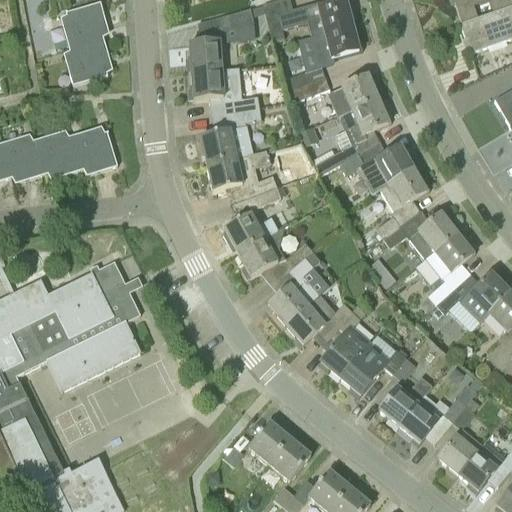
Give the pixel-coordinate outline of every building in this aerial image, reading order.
[(511,10),(511,0),(451,0),(461,27),(511,10)] [(311,41),(351,30),(345,5),(321,11),(320,7),(292,14),(289,2),(262,9),(272,46),(283,43),(281,34),(307,27),(311,41)] [(63,5),(56,7),(58,14),(65,13),(63,5)] [(68,51),(103,42),(99,25),(104,24),(100,6),(65,16),(70,32),(63,33),(68,51)] [(511,10),(461,27),(459,28),(469,57),(511,42),(511,10)] [(252,25),(252,22),(249,14),(220,22),(221,33),(252,25)] [(282,84),(285,95),(325,82),(321,72),(334,68),(332,63),(358,56),(351,30),(311,41),(297,45),(305,76),(282,84)] [(108,59),(103,42),(68,51),(73,68),(66,69),(72,89),(106,79),(101,62),(108,59)] [(220,75),(218,46),(207,47),(188,48),(190,77),(220,75)] [(241,104),(239,73),(220,75),(190,77),(193,105),(208,104),(211,121),(224,119),(259,114),(257,102),(241,104)] [(339,121),(377,105),(366,81),(327,98),(337,122),(339,121)] [(285,95),(289,108),(329,93),(325,82),(285,95)] [(511,94),(495,105),(510,131),(511,129),(511,94)] [(335,139),(342,154),(311,170),(311,171),(315,178),(317,177),(318,179),(339,168),(365,155),(380,147),(373,135),(387,129),(377,105),(339,121),(341,124),(339,125),(344,135),(335,139)] [(259,114),(224,119),(211,121),(214,138),(199,142),(206,169),(235,162),(248,159),(241,132),(245,131),(245,128),(261,125),(259,114)] [(44,141),(34,144),(45,179),(63,173),(64,180),(81,175),(70,140),(55,145),(52,133),(54,129),(44,125),(41,132),(44,141)] [(304,138),(314,155),(332,144),(321,127),(304,138)] [(70,140),(81,175),(98,169),(100,176),(117,171),(106,136),(91,141),(89,134),(70,140)] [(45,179),(34,144),(20,149),(18,142),(0,147),(0,154),(9,183),(27,177),(29,184),(45,179)] [(365,155),(339,168),(354,195),(365,188),(370,186),(376,196),(379,194),(412,174),(399,152),(386,159),(380,147),(365,155)] [(0,185),(9,183),(0,154),(0,185)] [(235,162),(206,169),(212,197),(225,194),(230,210),(245,204),(276,192),(272,181),(257,187),(255,173),(270,169),(268,159),(267,159),(266,156),(252,159),(248,160),(248,159),(235,162)] [(375,234),(382,244),(420,217),(412,205),(426,197),(412,174),(379,194),(393,217),(390,219),(392,222),(375,234)] [(245,204),(230,210),(234,227),(223,233),(237,258),(278,235),(271,222),(256,230),(250,218),(257,215),(257,212),(280,204),(276,192),(245,204)] [(382,244),(369,253),(376,262),(405,242),(407,245),(423,265),(424,264),(455,240),(440,220),(428,229),(420,217),(382,244)] [(304,263),(312,256),(304,248),(285,264),(284,263),(279,254),(284,233),(283,232),(278,235),(237,258),(250,283),(277,268),(284,281),(304,263)] [(459,289),(468,280),(459,270),(471,260),(455,240),(424,264),(423,265),(442,288),(427,302),(435,310),(459,289)] [(284,281),(285,282),(283,283),(289,291),(290,292),(302,282),(312,273),(318,267),(311,259),(312,257),(312,256),(304,263),(284,281)] [(382,262),(373,268),(387,291),(397,285),(382,262)] [(16,381),(46,366),(61,396),(140,356),(125,327),(140,320),(114,267),(47,299),(40,285),(0,304),(0,435),(8,432),(0,416),(0,397),(11,392),(18,407),(27,403),(16,381)] [(459,289),(435,310),(437,313),(442,319),(443,319),(458,306),(479,327),(489,317),(508,298),(489,280),(478,291),(468,280),(459,289)] [(279,300),(268,310),(285,329),(306,311),(318,301),(302,282),(290,292),(289,291),(279,300)] [(499,347),(486,363),(493,369),(495,371),(511,350),(511,301),(508,298),(489,317),(506,334),(497,345),(499,347)] [(306,311),(285,329),(302,349),(324,331),(322,329),(333,319),(318,301),(306,311)] [(322,329),(324,331),(330,338),(350,317),(343,309),(333,319),(322,329)] [(357,311),(350,317),(330,338),(337,346),(320,367),(340,383),(368,349),(370,347),(353,332),(359,326),(358,325),(364,319),(357,311)] [(437,313),(433,317),(438,323),(442,319),(437,313)] [(424,374),(442,356),(430,343),(412,361),(424,374)] [(387,364),(368,349),(340,383),(360,400),(377,379),(376,378),(382,372),(392,380),(405,364),(395,355),(387,364)] [(511,350),(495,371),(488,378),(498,385),(511,371),(511,350)] [(489,374),(493,369),(486,363),(482,367),(489,374)] [(414,371),(405,364),(392,380),(401,387),(414,371)] [(471,394),(474,397),(481,387),(473,381),(466,390),(468,392),(471,394)] [(378,415),(399,432),(424,400),(431,392),(420,382),(405,400),(396,393),(378,415)] [(451,428),(464,411),(475,398),(474,397),(471,394),(468,392),(466,390),(448,413),(438,405),(435,410),(424,400),(399,432),(419,448),(441,420),(451,428)] [(79,511),(65,480),(27,403),(18,407),(11,392),(0,397),(0,416),(8,432),(0,435),(0,446),(16,479),(32,511),(79,511)] [(510,410),(504,405),(496,415),(503,420),(510,410)] [(460,435),(461,434),(473,419),(464,411),(451,428),(460,435)] [(247,453),(268,470),(289,444),(268,427),(247,453)] [(461,434),(460,435),(437,463),(457,479),(481,450),(461,434)] [(289,444),(268,470),(289,487),(309,461),(289,444)] [(0,487),(16,479),(0,446),(0,487)] [(511,472),(511,453),(505,462),(485,446),(481,450),(457,479),(478,496),(488,483),(497,491),(509,475),(511,472)] [(233,471),(242,460),(233,452),(223,463),(233,471)] [(115,473),(126,507),(159,497),(147,462),(115,473)] [(121,511),(98,463),(65,480),(79,511),(121,511)] [(319,511),(333,511),(349,493),(328,476),(308,502),(319,511)] [(511,511),(511,491),(496,511),(497,511),(511,511)] [(281,511),(283,511),(293,500),(283,492),(273,505),(281,511)] [(349,493),(333,511),(367,511),(369,510),(349,493)] [(299,511),(303,508),(293,500),(283,511),(299,511)]
